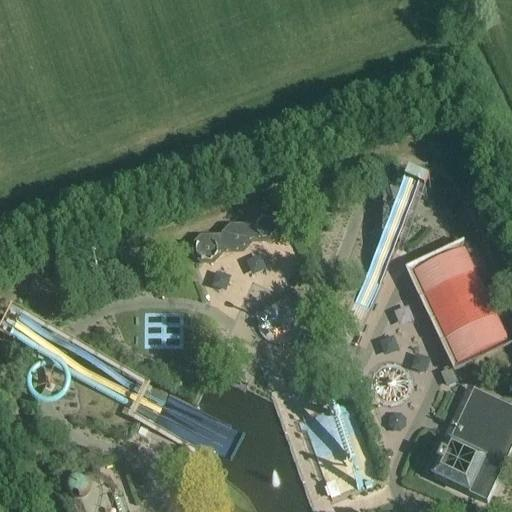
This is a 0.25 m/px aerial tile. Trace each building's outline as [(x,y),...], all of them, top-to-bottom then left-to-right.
[(193,260),(203,269),(214,268),(223,259),(223,258),(244,257),(252,249),(252,248),(273,247),(282,238),(281,226),(272,217),(260,217),(251,226),(251,227),(231,228),(222,237),(222,238),(202,239),(193,248),(193,260)] [(373,227),(352,268),(367,276),(395,224),(385,219),(379,230),(373,227)] [(509,344),(465,253),(450,261),(414,278),(458,368),(509,344)] [(314,335),(326,341),(347,295),(336,289),(314,335)] [(156,361),(150,306),(106,311),(111,366),(156,361)] [(305,370),(292,375),(301,399),(315,394),(305,370)] [(441,377),(447,390),(459,385),(453,372),(441,377)] [(435,480),(488,506),(511,455),(511,411),(475,394),(476,393),(469,389),(450,430),(445,441),(427,478),(434,482),(435,480)] [(55,495),(38,506),(42,511),(56,511),(63,507),(55,495)]
